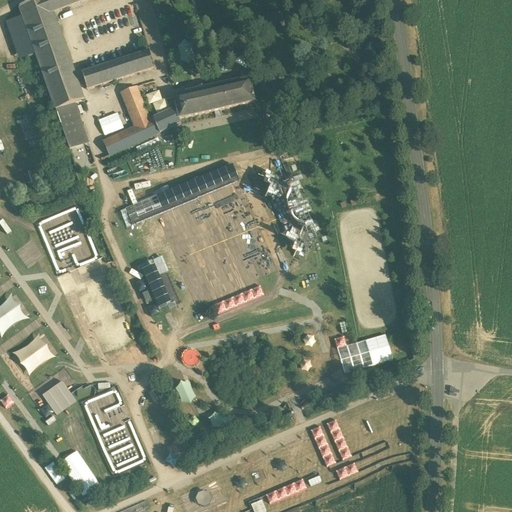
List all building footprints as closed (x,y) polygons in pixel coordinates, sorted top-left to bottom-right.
[(88,0),(38,0),(19,7),(56,110),(74,103),(84,100),(52,13),(88,0)] [(150,52),(82,74),(87,91),(155,69),(150,52)] [(250,81),(174,98),(177,109),(180,120),(217,112),(255,103),(250,81)] [(150,120),(137,88),(123,94),(136,127),(150,120)] [(148,104),(161,100),(158,91),(145,95),(148,104)] [(74,103),(56,110),(76,170),(79,170),(95,164),(74,103)] [(177,109),(153,119),(160,134),(180,125),(180,120),(177,109)] [(150,120),(136,127),(102,142),(109,157),(160,134),(153,119),(150,120)]
